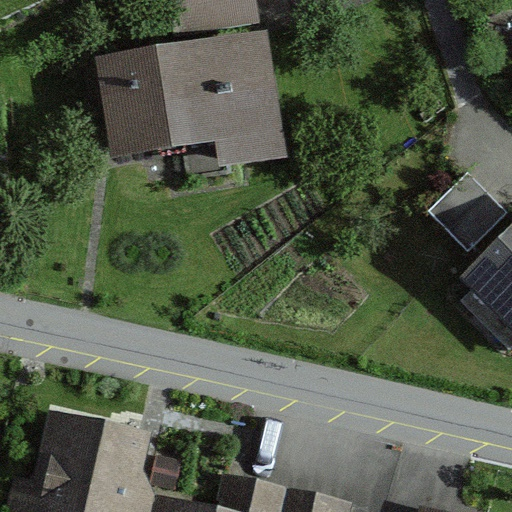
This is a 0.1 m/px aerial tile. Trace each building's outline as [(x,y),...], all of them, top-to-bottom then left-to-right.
[(173,0),(179,34),(252,22),(248,0),(173,0)] [(277,152),(260,45),(105,71),(118,153),(221,136),(225,161),(277,152)] [(507,214),(467,174),(428,213),(467,253),(507,214)] [(511,236),(468,280),(511,323),(511,236)] [(151,511),(152,507),(124,500),(137,442),(95,433),(89,423),(80,430),(58,425),(43,491),(55,494),(50,511),(151,511)] [(265,511),(271,489),(226,479),(217,511),(265,511)] [(271,489),(265,511),(313,511),(316,500),(271,489)] [(344,511),(346,507),(316,500),(313,511),(344,511)]
